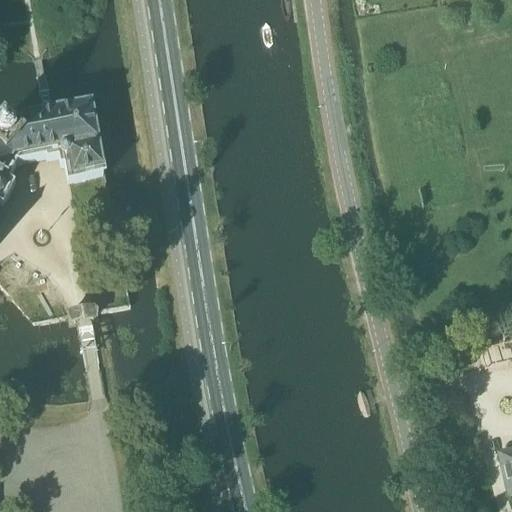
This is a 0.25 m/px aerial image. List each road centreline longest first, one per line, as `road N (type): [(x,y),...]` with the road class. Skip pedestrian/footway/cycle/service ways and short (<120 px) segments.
road 1 (tertiary): [(421,511),(333,117),(316,0)]
road 2 (secondary): [(245,511),(160,0)]
